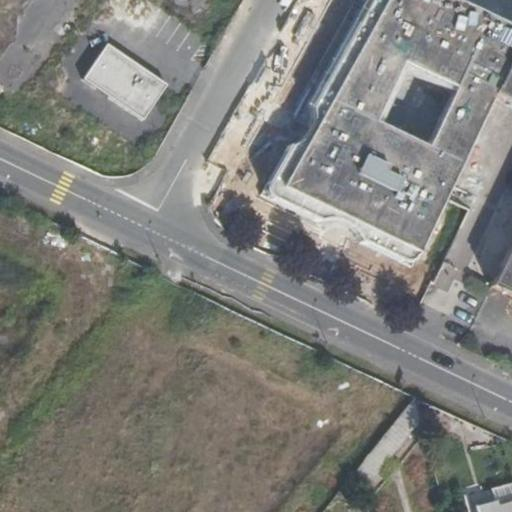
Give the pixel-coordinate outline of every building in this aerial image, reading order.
[(511,34),(436,0),(387,0),(279,201),(406,258),(492,100),(511,108),(511,34)] [(80,85),(146,119),(166,81),(100,46),(80,85)] [(511,215),(479,282),(511,299),(511,215)] [(169,303),(188,311),(193,302),(175,294),(169,303)] [(418,421),(414,408),(411,398),(354,471),(361,493),(418,421)] [(451,416),(427,406),(421,421),(437,427),(438,426),(445,429),(451,416)] [(431,427),(421,431),(424,442),(435,439),(431,427)] [(511,501),(511,487),(511,483),(488,489),(492,502),(493,502),(494,507),(511,501)] [(469,507),(491,500),(486,487),(464,493),(469,507)] [(511,511),(511,501),(494,507),(493,502),(492,502),(471,508),(472,511),(511,511)]
